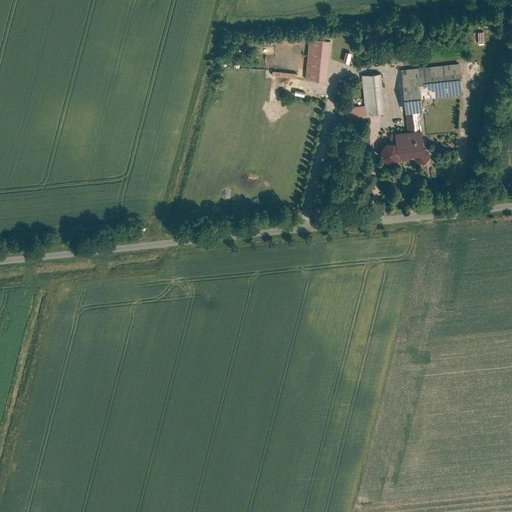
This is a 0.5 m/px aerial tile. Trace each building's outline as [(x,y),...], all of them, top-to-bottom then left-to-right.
[(478,24),(479,31),(468,32),(468,43),(488,42),(487,23),(478,24)] [(331,37),(309,35),(307,77),(328,78),(331,37)] [(461,60),(402,67),(406,108),(420,106),(424,106),(424,97),(464,93),(461,60)] [(382,70),(362,73),(367,112),(387,110),(382,70)] [(426,147),(420,106),(406,108),(405,108),(408,127),(396,128),(397,136),(387,138),(382,144),(383,152),(389,158),(394,157),(400,153),(414,151),(415,157),(420,160),(427,160),(431,155),(429,149),(426,147)]
